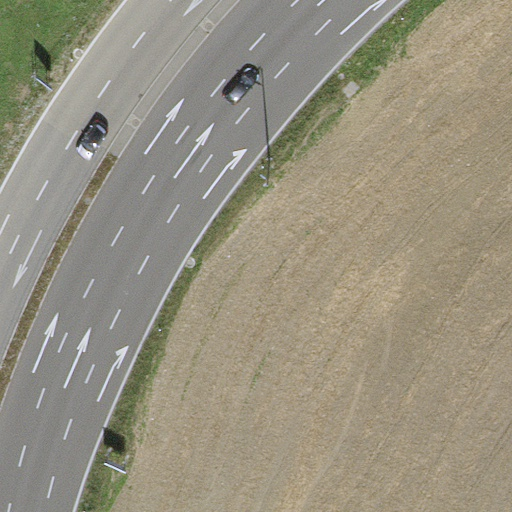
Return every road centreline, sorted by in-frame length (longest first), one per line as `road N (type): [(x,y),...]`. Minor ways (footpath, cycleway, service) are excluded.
road 1 (secondary): [(25,511),(58,400),(136,237),(200,141),(306,18)]
road 2 (secondary): [(171,0),(44,179),(0,273)]
